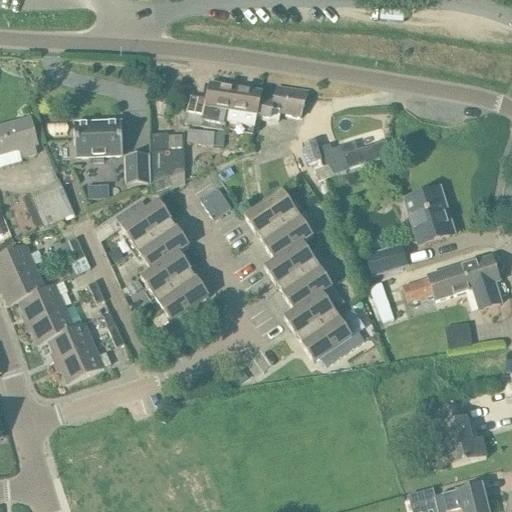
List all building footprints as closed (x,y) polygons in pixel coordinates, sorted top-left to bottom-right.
[(226,126),(233,90),(210,85),(202,129),(224,133),(225,126),(226,126)] [(233,90),(226,126),(254,131),(256,119),(260,102),(261,95),(233,90)] [(285,98),(278,134),(305,140),(312,104),(285,98)] [(322,111),(317,141),(340,145),(345,115),(322,111)] [(30,120),(0,127),(0,157),(18,153),(20,161),(36,156),(34,149),(37,148),(30,120)] [(78,121),(78,154),(125,155),(126,123),(78,121)] [(188,132),(187,146),(223,149),(224,135),(188,132)] [(167,136),(152,136),(153,184),(184,173),(183,152),(168,152),(167,136)] [(316,142),(305,146),(313,168),(324,164),(316,142)] [(343,157),(348,171),(389,158),(385,144),(343,157)] [(129,156),(129,185),(150,185),(149,156),(129,156)] [(256,158),(242,160),(247,197),(261,196),(256,158)] [(59,183),(21,200),(35,230),(42,227),(43,229),(74,216),(59,183)] [(511,189),(505,183),(501,202),(503,214),(511,213),(511,189)] [(109,199),(108,185),(88,186),(89,200),(109,199)] [(440,190),(404,201),(418,247),(454,236),(440,190)] [(213,203),(222,197),(218,191),(209,197),(213,203)] [(274,264),(302,244),(312,238),(282,193),(244,219),(256,237),(257,236),(263,245),(262,246),(274,264)] [(204,209),(213,203),(209,197),(200,203),(204,209)] [(217,210),(226,204),(222,197),(213,203),(217,210)] [(150,273),(179,255),(189,248),(177,230),(176,231),(169,222),(171,221),(158,203),(146,212),(140,216),(134,220),(128,224),(121,229),(120,229),(150,273)] [(209,216),(217,210),(213,203),(204,209),(209,216)] [(135,208),(140,216),(146,212),(141,204),(135,208)] [(226,204),(217,210),(222,216),(231,210),(226,204)] [(134,220),(140,216),(135,208),(129,213),(134,220)] [(217,210),(209,216),(213,222),(222,216),(217,210)] [(122,217),(128,224),(134,220),(129,213),(122,217)] [(121,229),(128,224),(122,217),(116,221),(121,229)] [(11,239),(0,244),(0,255),(16,248),(11,239)] [(72,253),(81,249),(76,240),(60,247),(65,256),(72,253)] [(302,244),(274,264),(263,272),(274,289),(277,287),(283,296),(281,297),(294,314),(322,295),(332,288),(302,244)] [(401,246),(364,258),(370,278),(408,267),(401,246)] [(0,258),(0,285),(35,270),(25,248),(0,258)] [(81,249),(72,253),(77,263),(85,259),(81,249)] [(170,324),(177,320),(183,316),(190,311),(209,298),(196,280),(195,281),(189,272),(191,272),(179,255),(150,273),(140,280),(170,324)] [(500,306),(494,285),(499,283),(491,258),(427,278),(428,280),(402,289),(407,305),(433,297),(436,304),(473,293),(479,312),(500,306)] [(0,285),(0,290),(8,308),(55,287),(54,287),(45,291),(35,270),(0,285)] [(92,297),(100,293),(95,283),(88,287),(88,288),(78,292),(81,300),(91,295),(92,297)] [(68,293),(64,284),(55,288),(55,287),(8,308),(18,304),(27,325),(64,309),(59,296),(68,293)] [(381,285),(368,289),(382,325),(393,321),(381,285)] [(100,293),(92,297),(96,306),(104,303),(100,293)] [(313,365),(319,361),(326,356),(332,352),(339,348),(345,343),(351,339),(322,295),(294,314),(283,320),(295,338),(296,337),(302,346),(301,347),(313,365)] [(27,325),(37,347),(84,326),(74,330),(64,309),(27,325)] [(183,316),(189,324),(195,320),(190,311),(183,316)] [(183,329),(189,324),(183,316),(177,320),(183,329)] [(170,324),(176,333),(183,329),(177,320),(170,324)] [(176,333),(170,324),(163,328),(170,337),(176,333)] [(47,343),(57,364),(94,348),(84,326),(37,347),(37,348),(47,343)] [(111,340),(120,337),(115,327),(107,330),(111,340)] [(351,339),(358,348),(364,344),(358,334),(351,339)] [(120,337),(111,340),(116,350),(124,346),(120,337)] [(351,352),(358,348),(351,339),(345,343),(351,352)] [(345,357),(351,352),(345,343),(339,348),(345,357)] [(67,387),(104,370),(110,368),(105,356),(99,359),(94,348),(57,364),(67,387)] [(338,361),(342,359),(345,357),(339,348),(332,352),(338,361)] [(332,365),(338,361),(332,352),(326,356),(332,365)] [(325,370),(332,365),(326,356),(319,361),(325,370)] [(352,378),(301,392),(307,412),(308,412),(309,414),(359,400),(352,378)] [(359,400),(309,414),(315,435),(365,421),(359,400)] [(465,422),(461,407),(438,413),(452,467),(486,459),(481,441),(472,444),(466,421),(465,422)] [(365,421),(315,435),(320,455),(370,441),(365,421)] [(139,441),(73,460),(79,482),(75,483),(79,495),(81,495),(86,511),(163,511),(159,495),(152,497),(146,476),(151,474),(148,463),(145,464),(139,441)] [(370,441),(320,455),(326,476),(376,462),(370,441)] [(326,477),(325,478),(330,498),(382,484),(376,462),(326,476),(326,477)] [(487,511),(481,488),(435,500),(432,491),(409,497),(412,511),(416,511),(436,507),(436,511),(460,511),(461,511),(487,511)]
